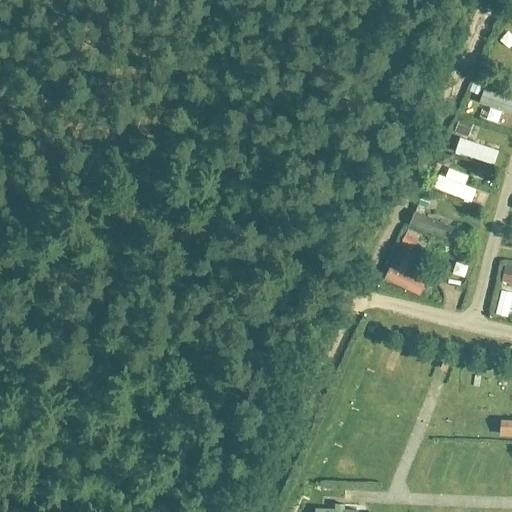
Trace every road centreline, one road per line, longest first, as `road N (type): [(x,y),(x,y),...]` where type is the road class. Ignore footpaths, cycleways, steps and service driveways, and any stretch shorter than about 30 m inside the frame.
road 1 (track): [(490,0),(261,511)]
road 2 (track): [(213,0),(39,511)]
road 3 (track): [(511,501),(328,497)]
road 4 (track): [(360,294),(511,331)]
road 5 (track): [(473,323),(511,182)]
road 6 (track): [(391,498),(435,384)]
